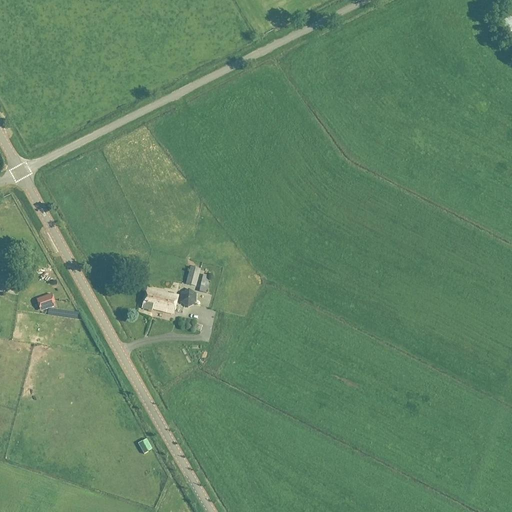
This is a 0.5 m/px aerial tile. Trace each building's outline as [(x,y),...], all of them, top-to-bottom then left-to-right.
[(185,285),(195,288),(200,271),(190,268),(185,285)] [(177,297),(146,289),(141,309),(151,312),(152,310),(173,315),(177,297)] [(180,294),(179,303),(187,309),(195,305),(195,296),(188,290),(180,294)] [(40,299),(41,303),(44,311),(55,307),(51,295),(45,297),(40,299)] [(146,442),(141,445),(147,456),(152,453),(146,442)]
